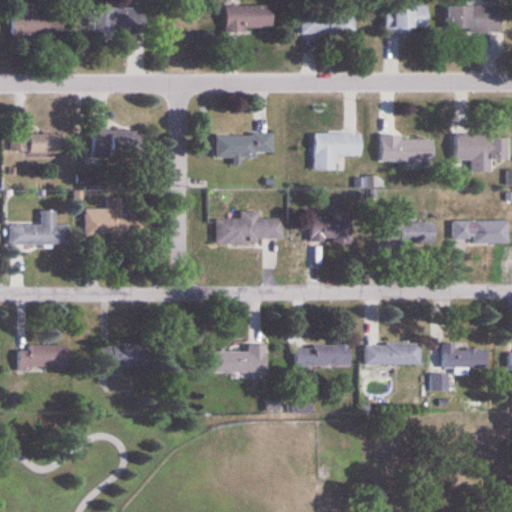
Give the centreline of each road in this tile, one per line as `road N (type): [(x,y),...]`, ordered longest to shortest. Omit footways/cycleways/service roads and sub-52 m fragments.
road 1 (residential): [(0,293),(511,291)]
road 2 (residential): [(511,82),(0,83)]
road 3 (residential): [(180,83),(179,294)]
